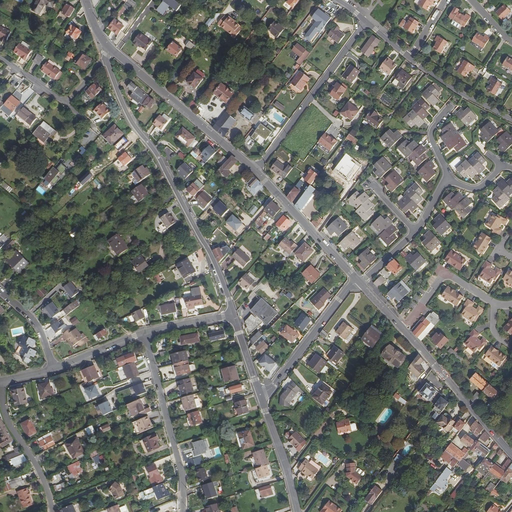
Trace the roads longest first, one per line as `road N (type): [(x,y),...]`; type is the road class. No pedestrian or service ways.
road 1 (residential): [(232,314),(214,261),(106,61)]
road 2 (tertiary): [(256,170),(109,49)]
road 3 (residential): [(365,21),(256,170)]
road 4 (residential): [(145,334),(182,501)]
road 5 (tertiary): [(511,453),(403,330)]
road 6 (residential): [(261,400),(358,281)]
road 7 (tertiary): [(358,281),(256,170)]
road 8 (residential): [(403,330),(441,274),(494,301)]
road 9 (residential): [(50,511),(0,397)]
road 10 (residential): [(511,120),(409,57)]
